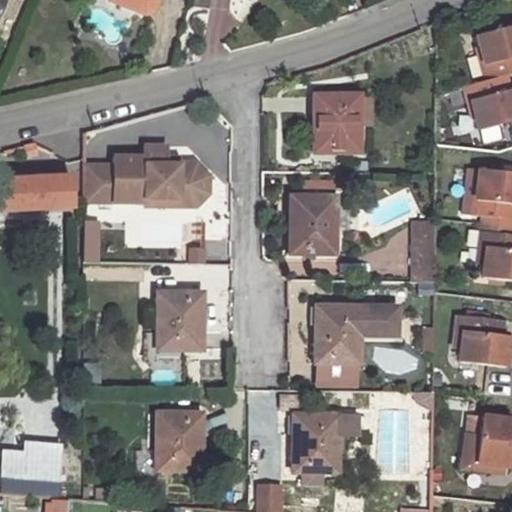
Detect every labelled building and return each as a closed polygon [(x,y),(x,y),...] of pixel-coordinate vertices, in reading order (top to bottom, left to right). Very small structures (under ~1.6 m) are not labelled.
[(107,0),(107,1),(142,15),(152,10),(156,1),(155,0),(107,0)] [(511,26),(475,36),(483,65),(489,63),(493,79),(501,77),(511,73),(511,26)] [(483,65),(488,80),(493,79),(489,63),(483,65)] [(488,80),(471,85),(465,86),(460,88),(464,103),(469,101),(477,131),(509,123),(511,122),(511,104),(510,105),(506,92),(501,77),(493,79),(488,80)] [(369,96),(316,96),(316,112),(313,112),(312,152),(356,151),(356,128),(369,128),(369,96)] [(109,167),(80,166),(79,203),(140,203),(140,199),(172,199),(180,207),(190,207),(203,194),(203,176),(190,163),(172,163),(172,165),(160,165),(160,158),(161,147),(140,147),(140,158),(109,157),(109,167)] [(511,174),(468,169),(462,215),(480,217),(511,221),(511,211),(511,174)] [(20,178),(0,179),(0,213),(69,210),(67,176),(39,178),(39,181),(20,182),(20,178)] [(331,185),(301,184),(301,198),(293,198),(292,213),(289,213),(288,252),(330,254),(331,185)] [(511,228),(511,221),(480,217),(479,224),(480,224),(511,228)] [(125,219),(125,236),(127,236),(127,248),(179,248),(179,219),(165,219),(165,220),(125,219)] [(432,284),(433,223),(413,223),(412,284),(432,284)] [(510,235),(511,228),(480,224),(479,231),(486,231),(510,235)] [(511,234),(510,235),(486,231),(485,248),(477,247),(475,266),(482,266),(481,278),(511,281),(511,234)] [(486,231),(479,231),(477,247),(485,248),(486,231)] [(199,294),(156,293),(155,333),(142,333),(142,368),(180,368),(181,349),(194,349),(195,334),(198,334),(199,294)] [(394,308),(314,307),(313,362),(357,363),(358,336),(394,336),(394,308)] [(461,333),(463,317),(456,316),(454,331),(461,333)] [(499,336),(501,322),(463,317),(461,333),(454,331),(452,348),(459,349),(458,361),(483,363),(504,366),(505,351),(501,350),(503,337),(499,336)] [(431,352),(432,330),(421,330),(421,352),(431,352)] [(197,414),(155,414),(154,451),(134,450),(134,480),(154,480),(154,470),(193,471),(193,456),(196,456),(197,414)] [(511,426),(509,426),(509,425),(494,424),(495,417),(478,415),(477,435),(474,463),(491,465),(490,472),(504,474),(505,466),(511,467),(511,426)] [(300,472),(323,472),(334,472),(335,436),(355,436),(355,416),(295,416),(294,432),(292,432),(292,471),(300,472)] [(474,463),(477,435),(466,434),(463,469),(490,472),(491,465),(474,463)] [(22,454),(1,452),(0,468),(0,473),(16,475),(19,475),(59,478),(61,447),(23,445),(22,454)] [(323,486),(323,472),(300,472),(300,484),(323,486)] [(52,498),(58,498),(59,478),(19,475),(16,475),(15,484),(21,484),(21,495),(52,498)] [(281,511),(281,486),(255,486),(254,511),(281,511)] [(65,511),(66,499),(58,498),(52,498),(52,501),(46,501),(45,511),(65,511)]
